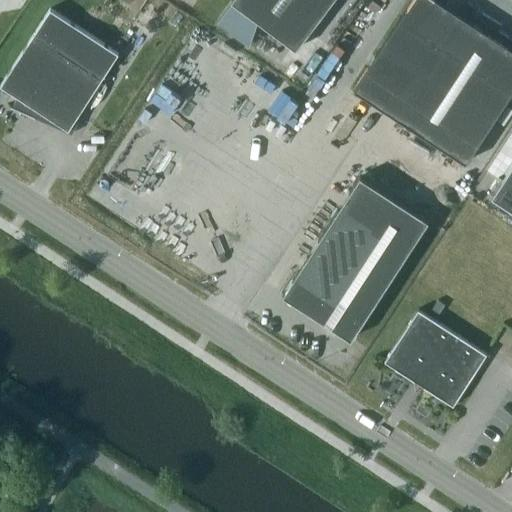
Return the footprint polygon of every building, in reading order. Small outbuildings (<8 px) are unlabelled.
[(249,46),(258,20),(231,0),(215,21),(249,46)] [(231,0),(258,20),(296,48),(331,0),(231,0)] [(511,47),(439,0),(411,0),(353,89),(465,162),(511,90),(511,47)] [(79,117),(76,116),(118,51),(51,7),(0,84),(17,95),(13,105),(7,103),(7,104),(72,133),(79,117)] [(308,95),(296,116),(319,130),(332,109),(308,95)] [(511,163),(492,195),(511,207),(511,163)] [(282,293),(351,338),(428,219),(360,174),(282,293)] [(438,313),(444,304),(437,299),(431,308),(438,313)] [(418,308),(384,360),(453,404),(487,352),(418,308)]
